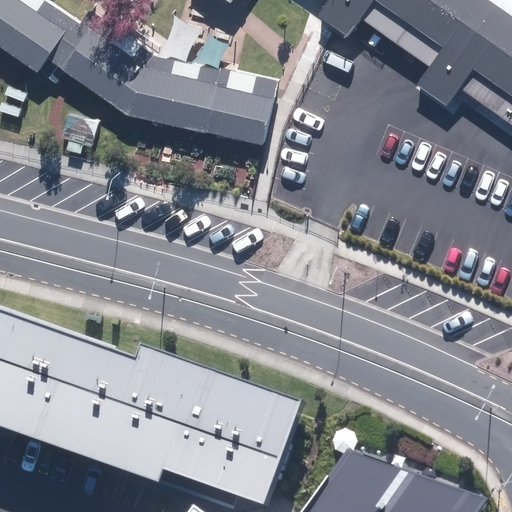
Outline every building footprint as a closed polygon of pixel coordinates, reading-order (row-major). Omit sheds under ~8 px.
[(71,24),(35,0),(0,0),(0,54),(34,78),(71,24)] [(511,15),(490,0),(325,0),(315,16),(334,30),(345,37),(360,16),(428,63),(413,85),(446,107),(461,85),(511,120),(511,15)] [(259,146),(273,85),(151,56),(98,19),(64,66),(135,117),(259,146)] [(17,312),(0,357),(0,425),(231,511),(265,511),(301,418),(30,316),(17,312)] [(373,446),(332,511),(469,511),(473,507),(373,446)]
